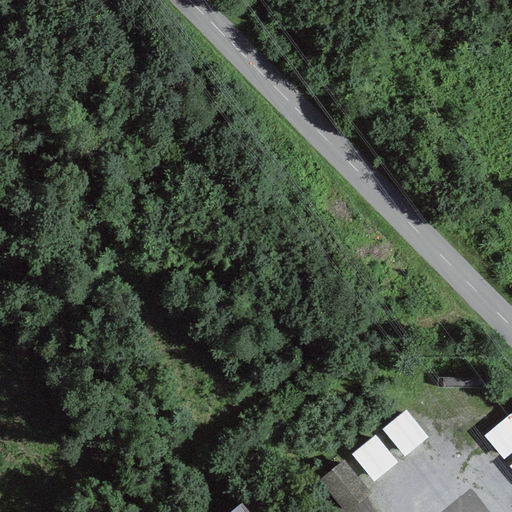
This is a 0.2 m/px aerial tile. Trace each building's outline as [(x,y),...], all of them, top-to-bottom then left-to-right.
[(484,379),(443,379),(443,387),(484,387),(484,379)] [(385,421),(404,452),(430,436),(412,405),(385,421)] [(511,410),(487,431),(507,456),(511,451),(511,410)] [(374,477),(399,461),(379,431),(354,447),(374,477)] [(346,510),(371,489),(344,456),(319,477),(346,510)] [(255,511),(242,495),(220,511),(255,511)]
